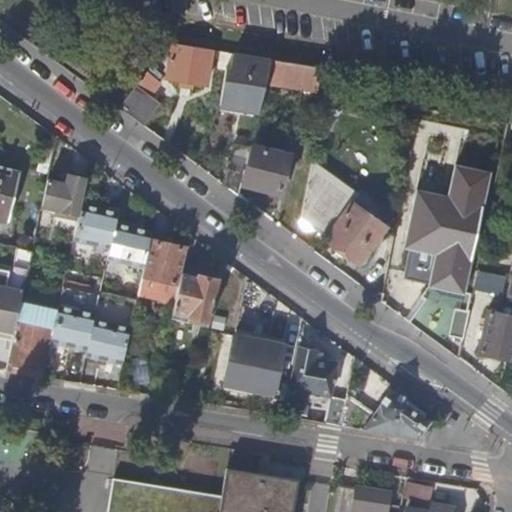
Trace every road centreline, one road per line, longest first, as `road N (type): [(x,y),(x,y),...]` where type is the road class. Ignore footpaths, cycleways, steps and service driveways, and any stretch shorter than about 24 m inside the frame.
road 1 (secondary): [(0,59),(399,351),(511,424)]
road 2 (residential): [(0,388),(483,467),(511,459)]
